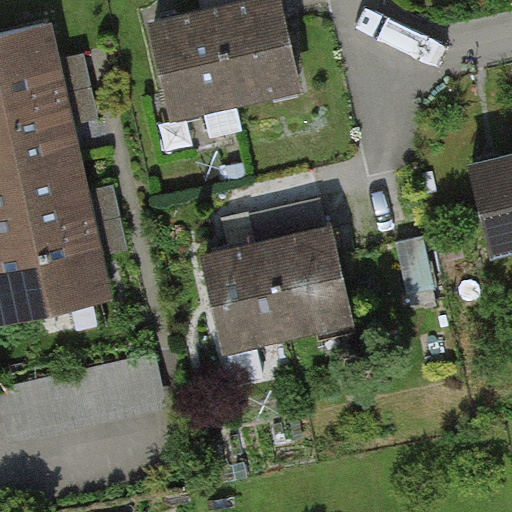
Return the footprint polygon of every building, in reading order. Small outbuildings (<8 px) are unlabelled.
[(196,16),(156,26),(178,113),(300,82),(282,8),(279,0),(216,0),(219,10),(196,16)] [(0,35),(0,320),(103,298),(95,260),(82,200),(67,127),(54,68),(45,25),(0,35)] [(511,151),(460,163),(480,256),(511,248),(511,151)] [(251,244),(207,254),(226,343),(319,323),(321,331),(351,324),(325,202),(311,204),(268,214),(273,240),(251,244)] [(157,352),(0,387),(0,389),(12,443),(170,408),(157,352)]
